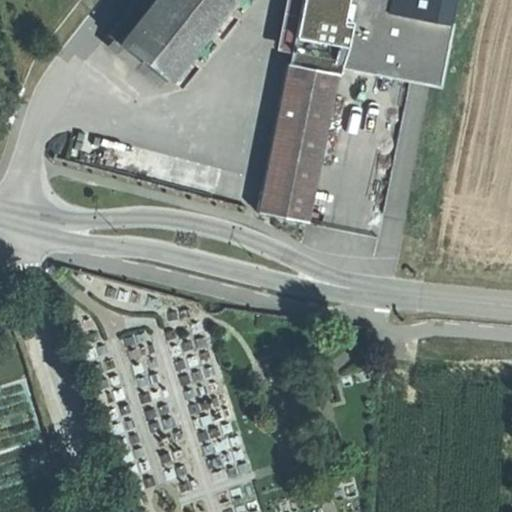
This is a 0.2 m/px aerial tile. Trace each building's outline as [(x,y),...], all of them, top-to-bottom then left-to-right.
[(229,0),(150,0),(116,42),(163,81),(229,0)] [(433,84),(445,22),(449,0),(385,0),(384,11),(359,6),(360,0),(304,0),(300,23),(294,53),(310,56),(308,68),(291,66),(284,64),(256,211),(305,221),(334,68),(408,82),(408,79),(433,84)] [(384,11),(385,0),(360,0),(359,6),(384,11)] [(408,79),(408,82),(436,88),(449,23),(445,22),(433,84),(408,79)] [(291,66),(308,68),(310,56),(294,53),(291,66)]
